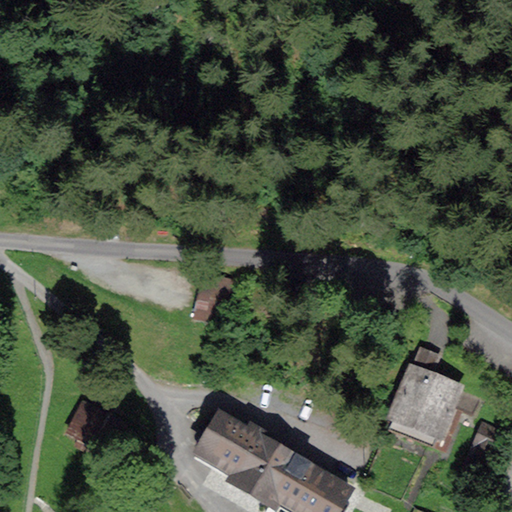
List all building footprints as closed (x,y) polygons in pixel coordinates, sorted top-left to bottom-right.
[(221,320),(226,297),(228,298),(233,274),(203,268),(194,315),(221,320)] [(460,406),(473,411),(479,396),(443,381),(444,379),(430,373),(428,375),(437,352),(422,346),(390,424),(444,445),(460,406)] [(95,406),(79,432),(108,447),(122,419),(95,406)] [(246,431),(217,414),(195,452),(280,502),(297,511),(333,511),(347,490),(306,466),(309,460),(296,452),(293,458),(259,438),(263,430),(251,423),(246,431)] [(485,420),(466,465),(482,471),(501,426),(485,420)]
